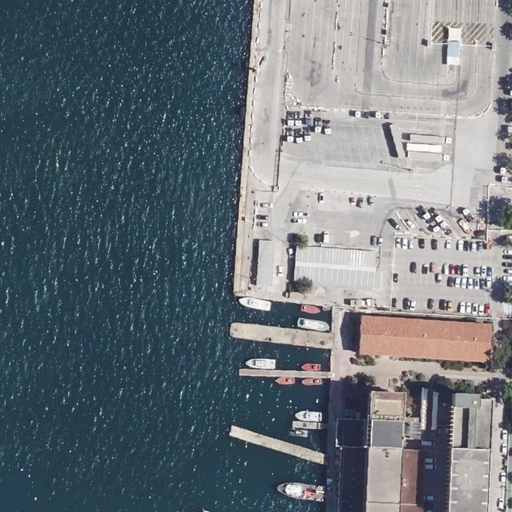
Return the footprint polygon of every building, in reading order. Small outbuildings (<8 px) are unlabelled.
[(458,65),(462,27),(449,26),(445,63),(458,65)] [(388,234),(467,239),(469,221),(472,221),(472,216),(384,211),(384,216),(387,233),(388,234)] [(394,239),(393,258),(401,258),(402,251),(413,252),(414,240),(394,239)] [(275,242),(260,241),(257,286),(272,287),(275,242)] [(375,268),(376,249),(295,245),(292,282),(379,287),(380,268),(375,268)] [(484,324),(358,316),(356,353),(482,360),(484,324)] [(400,394),(367,393),(366,421),(336,419),(335,446),(339,446),(336,511),(481,511),(487,400),(472,400),(472,395),(450,394),(450,402),(436,401),(436,398),(420,397),(419,417),(399,416),(400,394)]
